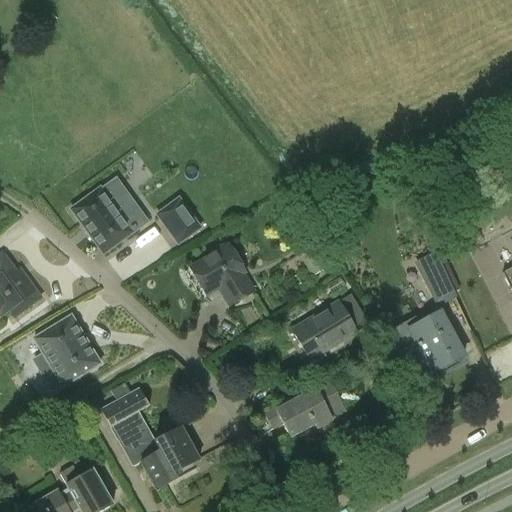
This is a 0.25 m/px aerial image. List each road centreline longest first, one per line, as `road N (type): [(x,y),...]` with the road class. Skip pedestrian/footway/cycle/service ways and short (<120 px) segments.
road 1 (residential): [(285,511),(214,389),(159,329),(0,194)]
road 2 (residential): [(335,511),(511,413)]
road 3 (secondary): [(511,451),(398,511)]
